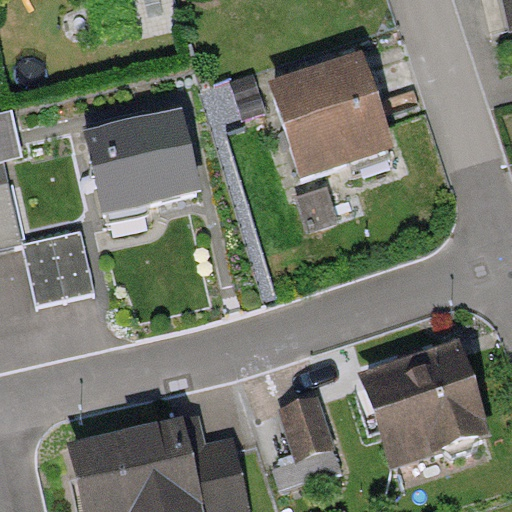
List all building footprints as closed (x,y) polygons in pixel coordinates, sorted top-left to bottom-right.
[(313,89),(275,102),(303,185),(389,156),(361,74),(329,85),(324,71),(309,76),(313,89)] [(0,114),(0,179),(33,172),(19,110),(0,114)] [(132,130),(86,141),(105,221),(198,199),(182,132),(136,143),(132,130)] [(8,187),(0,189),(0,254),(23,249),(8,187)] [(337,227),(327,197),(299,206),(309,237),(337,227)] [(82,238),(24,251),(38,313),(96,299),(82,238)] [(471,356),(370,388),(400,485),(501,453),(471,356)] [(324,407),(286,416),(297,463),(335,454),(324,407)] [(206,434),(76,460),(86,511),(248,511),(235,442),(208,447),(206,434)]
